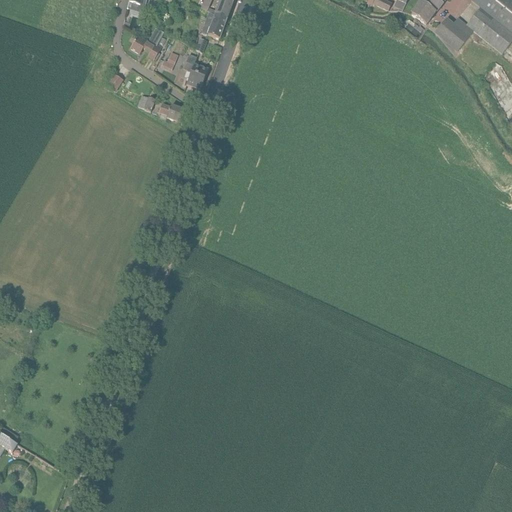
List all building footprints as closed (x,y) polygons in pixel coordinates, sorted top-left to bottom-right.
[(220,0),(216,13),(214,17),(226,22),(234,0),(220,0)] [(388,14),(391,7),(377,0),(376,0),(373,6),(388,14)] [(442,6),(446,0),(423,0),(411,16),(426,27),(435,15),(442,6)] [(469,40),(468,40),(472,33),(500,56),(511,40),(511,0),(472,0),(470,4),(478,10),(465,26),(457,20),(452,27),(445,22),(434,35),(457,54),(469,40)] [(219,41),(226,22),(214,17),(208,14),(201,35),(208,37),(219,41)] [(147,58),(153,62),(161,48),(139,36),(130,50),(139,56),(143,50),(150,54),(147,58)] [(195,52),(202,56),(207,43),(199,41),(195,52)] [(171,73),(173,66),(174,66),(178,57),(171,54),(167,63),(164,62),(161,69),(171,73)] [(200,92),(208,71),(194,66),(197,60),(189,57),(183,71),(191,74),(186,87),(200,92)] [(106,88),(114,94),(123,81),(114,76),(106,88)] [(137,108),(143,111),(150,114),(155,102),(147,99),(141,97),(137,108)] [(186,113),(170,108),(170,109),(161,106),(159,114),(167,117),(166,120),(182,125),(186,113)] [(0,447),(12,455),(17,446),(0,436),(0,447)]
